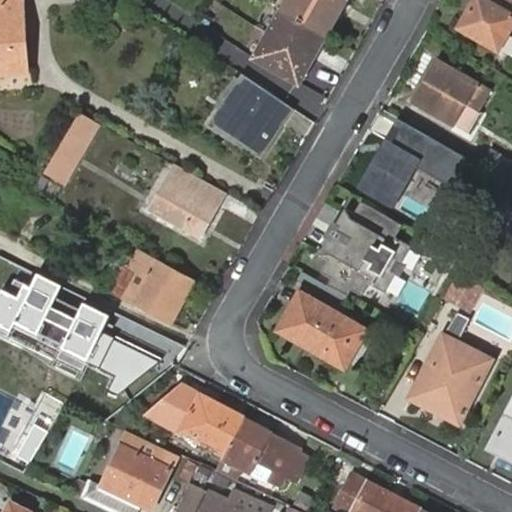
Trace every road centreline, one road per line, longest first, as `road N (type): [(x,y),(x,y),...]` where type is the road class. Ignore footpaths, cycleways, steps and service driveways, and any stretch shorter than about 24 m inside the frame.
road 1 (residential): [(415,0),(234,314),(229,340),(239,362)]
road 2 (residential): [(239,362),(511,509)]
road 3 (unclassified): [(239,362),(0,244)]
